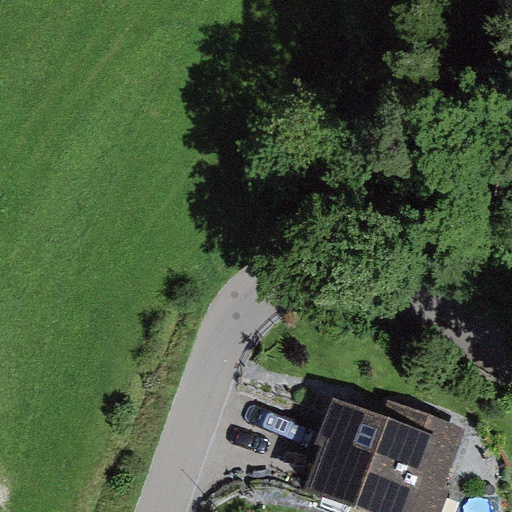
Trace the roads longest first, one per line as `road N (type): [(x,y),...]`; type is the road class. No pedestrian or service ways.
road 1 (residential): [(511,359),(379,285),(315,271),(283,276),(249,294),(221,336),(161,511)]
road 2 (track): [(469,0),(283,276)]
